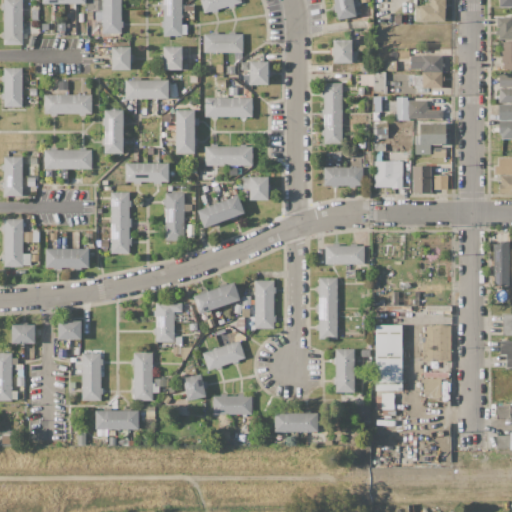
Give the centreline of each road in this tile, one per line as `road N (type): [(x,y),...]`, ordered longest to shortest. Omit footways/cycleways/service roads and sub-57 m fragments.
road 1 (residential): [(472,439),(472,0)]
road 2 (residential): [(297,224),(201,264),(100,290),(0,300)]
road 3 (residential): [(297,224),(292,0)]
road 4 (residential): [(297,224),(296,333),(287,366)]
